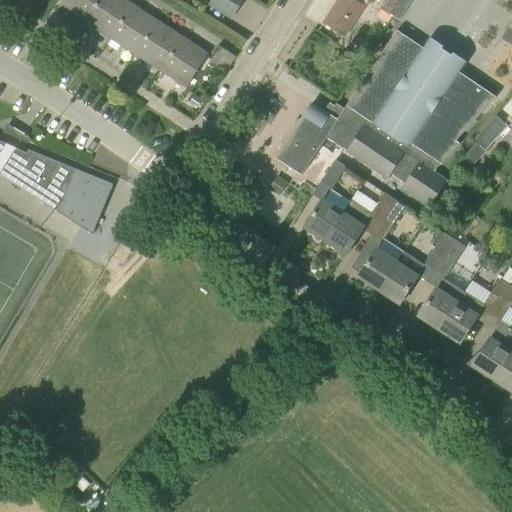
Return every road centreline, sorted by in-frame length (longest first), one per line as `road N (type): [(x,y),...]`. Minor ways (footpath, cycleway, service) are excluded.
road 1 (residential): [(511,458),(179,193)]
road 2 (residential): [(179,193),(300,0)]
road 3 (residential): [(179,193),(0,68)]
